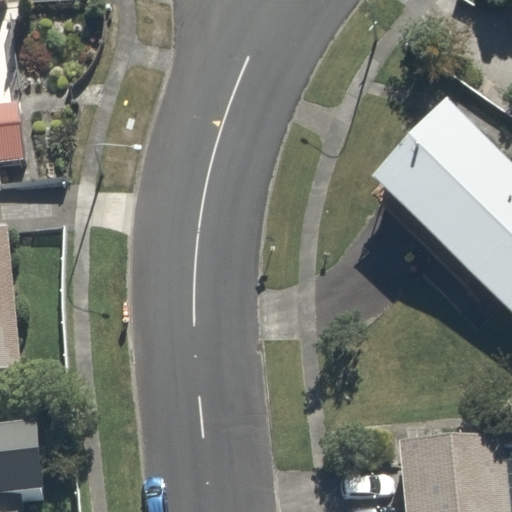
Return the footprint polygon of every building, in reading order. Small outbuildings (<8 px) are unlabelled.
[(0,0),(0,189),(16,188),(9,102),(0,102),(0,10),(1,11),(0,0)] [(511,163),(446,100),(370,178),(511,315),(511,163)] [(0,381),(14,380),(0,245),(0,381)] [(0,435),(0,511),(24,511),(24,505),(48,502),(40,431),(0,435)] [(511,511),(511,493),(507,436),(394,446),(399,511),(511,511)]
